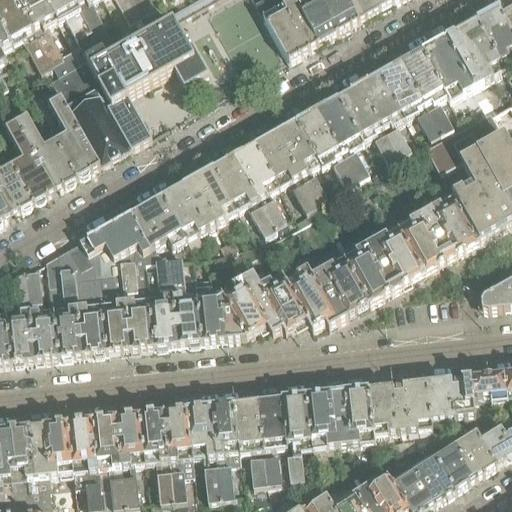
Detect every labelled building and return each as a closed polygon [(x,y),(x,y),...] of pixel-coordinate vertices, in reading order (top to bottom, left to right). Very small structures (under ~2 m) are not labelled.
[(39,47),(12,0),(5,0),(0,3),(0,30),(14,55),(23,50),(29,58),(42,81),(54,74),(39,47)] [(49,36),(59,30),(41,0),(12,0),(39,47),(54,74),(59,85),(82,71),(70,52),(66,55),(71,64),(65,67),(58,52),(55,47),(50,38),(49,36)] [(84,22),(70,0),(41,0),(59,30),(66,26),(69,31),(64,34),(62,35),(70,52),(82,71),(105,59),(84,22)] [(129,106),(175,80),(185,98),(209,84),(189,47),(184,49),(175,31),(230,0),(212,0),(170,23),(161,28),(148,35),(142,39),(116,53),(105,59),(82,71),(59,85),(53,88),(101,176),(131,159),(132,158),(152,147),(129,106)] [(94,11),(103,5),(99,0),(70,0),(84,22),(105,59),(116,53),(98,20),(94,11)] [(99,0),(103,5),(112,0),(119,10),(130,31),(136,28),(142,39),(148,35),(128,0),(99,0)] [(155,17),(145,0),(128,0),(148,35),(161,28),(154,18),(155,17)] [(338,43),(314,0),(305,0),(283,13),(296,36),(304,31),(317,54),(318,54),(318,55),(338,43)] [(359,32),(341,0),(314,0),(338,43),(359,32)] [(380,20),(369,0),(341,0),(359,32),(380,20)] [(402,8),(397,0),(369,0),(380,20),(402,8)] [(510,40),(511,38),(511,10),(498,18),(510,40)] [(317,54),(304,31),(296,36),(283,13),(263,24),(289,70),(310,59),(310,58),(317,54)] [(511,68),(511,40),(510,41),(510,40),(498,18),(477,30),(502,74),(511,68)] [(14,55),(0,30),(0,78),(4,87),(14,81),(3,61),(14,55)] [(502,74),(477,30),(455,42),(455,43),(445,48),(458,71),(469,65),(484,91),(494,86),(505,80),(502,74)] [(484,91),(469,65),(458,71),(445,48),(422,60),(423,61),(448,106),(450,110),(484,91)] [(448,106),(423,61),(409,67),(401,72),(441,143),(444,148),(456,142),(439,111),(448,106)] [(441,143),(401,72),(393,77),(381,84),(406,129),(416,123),(434,154),(444,148),(441,143)] [(4,87),(0,78),(0,100),(9,95),(4,87)] [(406,129),(381,84),(368,91),(359,95),(386,143),(400,168),(412,161),(396,134),(406,129)] [(101,176),(53,88),(52,89),(58,99),(46,106),(51,114),(50,114),(65,139),(54,145),(78,189),(101,176)] [(386,143),(359,95),(351,100),(351,101),(339,108),(364,152),(374,147),(389,174),(400,168),(386,143)] [(491,99),(486,102),(491,111),(496,109),(491,99)] [(491,111),(486,102),(481,104),(486,114),(491,111)] [(384,187),(379,179),(370,184),(357,161),(355,158),(364,152),(339,108),(326,115),(326,114),(318,119),(362,199),(376,191),(384,187)] [(78,189),(54,145),(43,151),(24,118),(19,121),(13,111),(7,114),(56,201),(78,189)] [(56,201),(7,114),(0,117),(0,124),(3,130),(2,130),(6,138),(21,164),(10,170),(34,214),(56,201)] [(362,199),(318,119),(309,124),(297,131),(321,174),(323,177),(332,171),(352,205),(362,199)] [(511,157),(505,144),(503,145),(491,122),(456,142),(444,148),(434,154),(427,158),(440,183),(462,171),(473,192),(453,203),(480,252),(502,240),(511,234),(511,157)] [(312,179),(321,174),(297,131),(296,131),(276,142),(302,189),(321,222),(322,223),(332,217),(328,211),(330,210),(312,179)] [(302,189),(276,142),(255,154),(280,197),(289,192),(307,223),(302,225),(297,228),(300,234),(321,222),(302,189)] [(271,202),(280,197),(255,154),(235,165),(258,208),(263,215),(277,240),(278,239),(281,245),(291,239),(288,234),(274,209),(275,209),(271,202)] [(258,208),(235,165),(215,177),(238,220),(248,215),(266,246),(277,240),(263,215),(257,219),(252,212),(258,208)] [(34,214),(10,170),(0,175),(0,203),(12,226),(34,214)] [(238,220),(215,177),(214,176),(183,194),(196,218),(205,213),(216,233),(238,220)] [(216,233),(205,213),(196,218),(183,194),(162,206),(187,249),(216,233)] [(480,252),(453,203),(452,204),(448,198),(429,209),(424,202),(414,208),(422,222),(421,223),(434,247),(446,241),(459,264),(466,261),(466,260),(480,252)] [(0,232),(12,226),(0,203),(0,232)] [(187,249),(162,206),(132,223),(151,258),(168,248),(173,256),(187,249)] [(157,270),(151,258),(132,223),(59,263),(62,294),(64,317),(71,316),(71,309),(78,308),(79,315),(104,312),(128,310),(151,307),(147,271),(157,270)] [(459,264),(446,241),(434,247),(421,223),(399,235),(426,283),(438,276),(447,271),(456,266),(459,264)] [(370,244),(364,235),(360,238),(366,247),(370,244)] [(426,283),(399,235),(367,253),(381,277),(391,271),(404,295),(412,291),(411,291),(426,283)] [(233,259),(227,249),(221,253),(225,261),(233,259)] [(375,311),(348,263),(344,266),(336,252),(309,268),(316,282),(315,283),(328,307),(337,302),(350,325),(370,314),(375,311)] [(404,295),(391,271),(381,277),(367,253),(348,263),(375,311),(383,306),(384,307),(393,301),(404,295)] [(350,325),(337,302),(328,307),(315,283),(316,282),(309,268),(303,258),(300,260),(308,276),(286,288),(310,329),(308,330),(313,339),(326,331),(329,337),(350,325)] [(230,271),(227,262),(214,265),(217,275),(230,271)] [(62,294),(59,263),(46,271),(48,296),(62,294)] [(201,321),(198,298),(197,298),(196,286),(185,287),(183,268),(170,269),(177,321),(181,355),(205,352),(201,321)] [(177,321),(170,269),(157,270),(147,271),(151,307),(153,321),(157,358),(181,355),(177,321)] [(60,369),(55,321),(54,318),(46,318),(42,280),(42,273),(26,282),(30,313),(30,314),(31,321),(37,371),(60,369)] [(37,371),(31,321),(24,322),(24,321),(23,314),(30,314),(30,313),(26,282),(13,289),(17,321),(17,322),(7,323),(13,374),(37,371)] [(260,320),(271,313),(260,294),(261,294),(254,282),(220,300),(232,321),(247,347),(268,335),(260,320)] [(310,329),(286,288),(282,282),(261,294),(260,294),(271,313),(260,320),(268,335),(273,344),(284,338),(286,342),(308,330),(310,329)] [(511,317),(511,289),(485,305),(482,310),(481,310),(483,318),(488,320),(489,320),(503,318),(503,319),(511,317)] [(232,321),(220,300),(220,299),(213,300),(212,297),(198,298),(201,321),(205,352),(247,347),(232,321)] [(157,358),(153,321),(151,307),(128,310),(129,321),(134,360),(157,358)] [(134,360),(129,321),(128,310),(104,312),(105,321),(110,363),(134,360)] [(110,363),(105,321),(104,312),(79,315),(79,321),(84,366),(110,363)] [(84,366),(79,321),(79,315),(71,316),(64,317),(54,318),(55,321),(60,369),(84,366)] [(0,375),(13,374),(7,323),(0,324),(0,375)] [(478,406),(491,404),(492,411),(507,409),(504,383),(463,388),(465,409),(453,410),(454,428),(476,425),(474,411),(479,411),(478,406)] [(453,410),(465,409),(463,388),(462,388),(451,389),(428,392),(432,430),(454,428),(453,410)] [(432,430),(428,392),(404,394),(404,395),(406,416),(394,417),(397,441),(398,448),(400,460),(416,455),(414,446),(402,448),(401,441),(418,439),(418,431),(432,430)] [(397,441),(394,417),(406,416),(404,395),(393,396),(369,398),(375,443),(397,441)] [(375,443),(369,398),(343,401),(346,428),(333,429),(336,456),(375,451),(375,443)] [(336,456),(333,429),(346,428),(343,401),(308,405),(314,459),(336,456)] [(314,459),(308,405),(282,408),(292,492),(305,491),(302,460),(314,459)] [(292,492),(282,408),(258,411),(264,461),(271,460),(272,467),(264,468),(267,495),(292,492)] [(264,461),(258,411),(235,414),(240,463),(250,462),(254,500),(259,500),(262,511),(265,511),(271,510),(268,499),(267,495),(264,468),(256,469),(256,462),(264,461)] [(240,463),(235,414),(211,416),(217,469),(218,477),(222,511),(235,509),(231,474),(241,473),(240,463)] [(217,469),(211,416),(188,419),(194,467),(204,466),(208,511),(214,511),(222,511),(218,477),(210,478),(210,470),(217,469)] [(194,467),(188,419),(165,421),(170,471),(171,482),(174,511),(179,511),(187,511),(183,469),(194,467)] [(170,471),(165,421),(141,424),(146,473),(157,472),(160,511),(174,511),(171,482),(163,483),(162,471),(170,471)] [(146,473),(141,424),(117,427),(122,476),(130,475),(132,487),(124,488),(126,511),(140,511),(136,475),(146,473)] [(115,483),(114,477),(122,476),(117,427),(94,429),(101,499),(111,498),(112,511),(126,511),(124,488),(123,482),(115,483)] [(102,511),(101,499),(94,429),(69,432),(74,481),(76,511),(102,511)] [(74,481),(69,432),(31,436),(34,462),(49,461),(51,485),(59,484),(59,483),(74,481)] [(51,485),(49,461),(34,462),(31,436),(7,439),(15,506),(15,511),(52,511),(50,485),(51,485)] [(498,474),(511,465),(511,441),(506,445),(501,438),(488,446),(483,438),(477,441),(498,474)] [(0,507),(15,506),(7,439),(0,439),(0,507)] [(498,474),(477,441),(456,455),(477,488),(498,474)] [(400,460),(398,448),(389,449),(390,461),(400,460)] [(477,488),(456,455),(435,468),(456,501),(477,488)] [(340,470),(339,461),(332,462),(333,471),(340,470)] [(438,511),(456,501),(435,468),(431,462),(411,474),(435,511),(438,511)] [(435,511),(411,474),(391,488),(405,511),(435,511)] [(405,511),(391,488),(387,483),(376,490),(376,489),(356,502),(362,511),(405,511)] [(362,511),(356,502),(345,509),(341,511),(362,511)]
